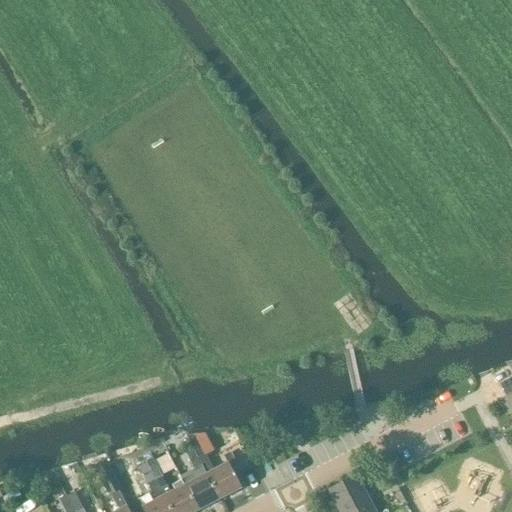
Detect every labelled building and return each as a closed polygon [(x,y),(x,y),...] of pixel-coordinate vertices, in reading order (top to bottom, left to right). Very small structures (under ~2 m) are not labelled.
[(198,459),(219,501),(242,489),(228,464),(213,471),(205,455),(198,459)] [(198,511),(219,501),(198,459),(191,463),(199,479),(185,486),(198,511)] [(154,461),(147,465),(155,480),(162,477),(154,461)] [(147,465),(139,469),(147,484),(155,480),(147,465)] [(118,491),(118,492),(121,490),(109,466),(96,473),(109,497),(111,496),(118,491)] [(328,511),(339,511),(368,498),(356,476),(320,495),(328,511)] [(197,511),(198,511),(185,486),(171,493),(162,477),(155,480),(171,511),(197,511)] [(143,511),(171,511),(155,480),(147,484),(156,501),(142,509),(143,511)] [(111,496),(119,511),(118,511),(129,511),(118,492),(118,491),(111,496)] [(74,493),(67,497),(74,511),(78,511),(83,510),(74,493)] [(66,496),(58,500),(64,511),(74,511),(67,497),(66,496)] [(375,511),(368,498),(339,511),(375,511)]
